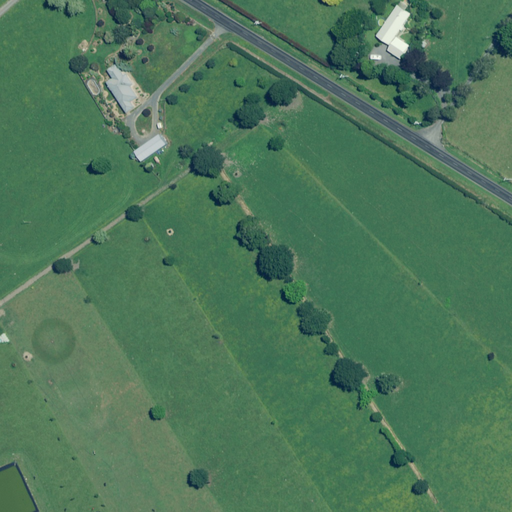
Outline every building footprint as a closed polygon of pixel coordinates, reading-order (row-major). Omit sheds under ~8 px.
[(391,45),(412,14),(407,11),(410,6),(403,1),(379,36),(391,45)] [(411,46),(399,38),(390,51),(402,59),(411,46)] [(428,43),(425,40),(420,45),(424,49),(428,43)] [(126,76),(119,65),(110,71),(115,79),(109,83),(129,113),(137,108),(133,102),(140,97),(133,86),(136,84),(129,74),(126,76)] [(169,145),(162,135),(136,152),(143,162),(169,145)]
